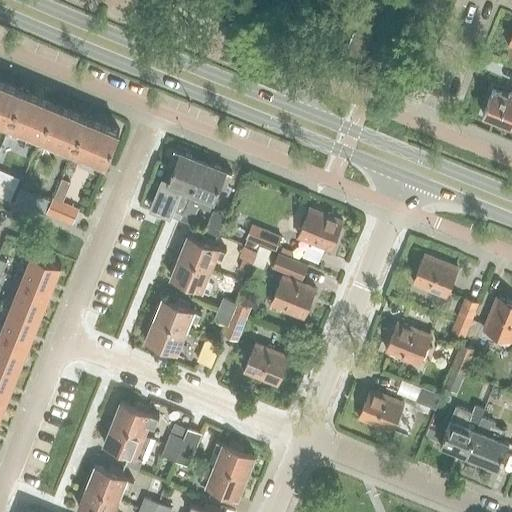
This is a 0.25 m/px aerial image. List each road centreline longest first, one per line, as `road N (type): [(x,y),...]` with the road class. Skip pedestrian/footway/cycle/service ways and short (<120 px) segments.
road 1 (primary): [(0,13),(407,178)]
road 2 (primary): [(318,117),(29,0)]
road 3 (residential): [(303,438),(61,340)]
road 4 (residential): [(154,111),(395,208)]
road 5 (residential): [(303,438),(395,208)]
road 6 (residential): [(61,340),(154,111)]
road 7 (primary): [(511,195),(318,117)]
road 8 (residential): [(487,511),(303,438)]
road 9 (residential): [(280,69),(109,0)]
road 10 (residential): [(0,46),(154,111)]
road 11 (residential): [(0,492),(61,340)]
road 12 (residential): [(426,127),(280,69)]
road 13 (residential): [(426,127),(478,0)]
road 14 (residential): [(395,208),(511,255)]
